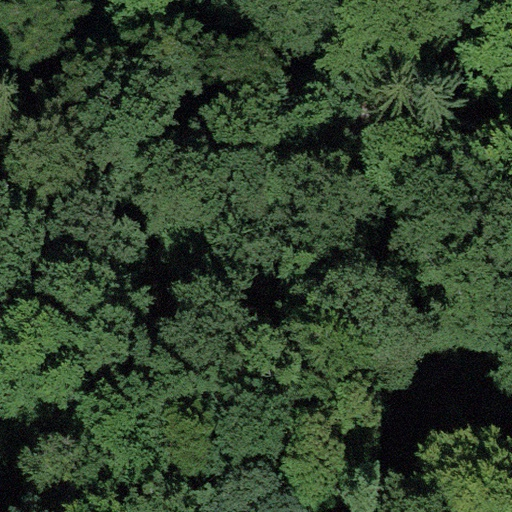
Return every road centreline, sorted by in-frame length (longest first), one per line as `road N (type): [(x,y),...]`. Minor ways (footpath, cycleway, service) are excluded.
road 1 (track): [(0,197),(164,149),(327,117),(408,116),(511,142)]
road 2 (track): [(237,511),(352,410),(454,356),(511,340)]
